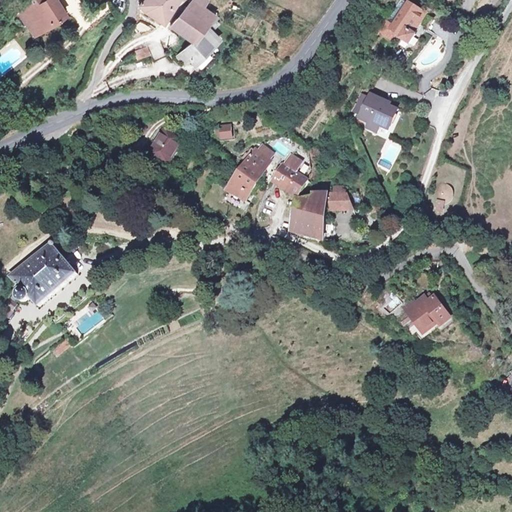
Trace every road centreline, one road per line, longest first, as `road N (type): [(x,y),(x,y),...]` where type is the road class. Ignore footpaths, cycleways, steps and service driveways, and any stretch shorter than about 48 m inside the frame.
road 1 (residential): [(257,235),(270,230),(342,260),(379,253),(416,204),(453,101),(511,0)]
road 2 (tertiary): [(346,0),(285,75),(253,95),(115,100),(0,148)]
road 3 (residential): [(257,235),(361,283),(421,253),(454,253),(511,327)]
road 4 (residential): [(0,169),(81,170),(220,228),(257,235)]
